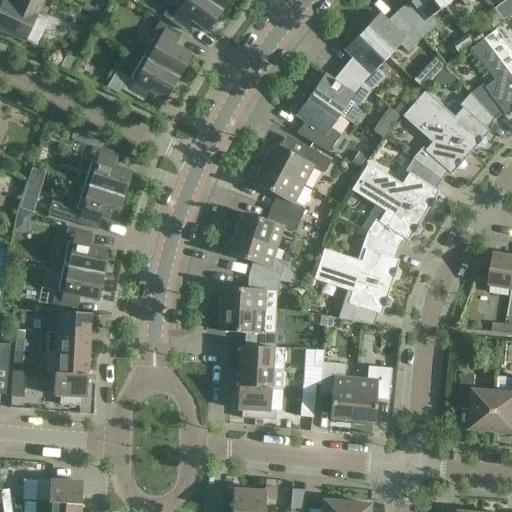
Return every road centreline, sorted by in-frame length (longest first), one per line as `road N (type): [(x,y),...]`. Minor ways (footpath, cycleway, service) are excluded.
road 1 (residential): [(406,468),(433,307),(482,212)]
road 2 (residential): [(196,165),(0,67)]
road 3 (tertiary): [(154,376),(171,233),(196,165)]
road 4 (residential): [(406,468),(193,450)]
road 5 (tertiary): [(196,165),(316,0)]
